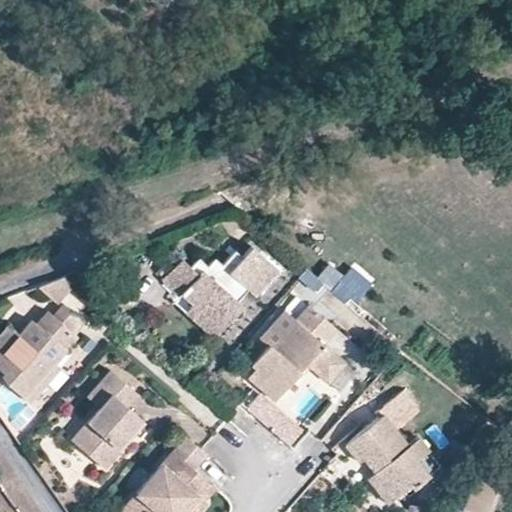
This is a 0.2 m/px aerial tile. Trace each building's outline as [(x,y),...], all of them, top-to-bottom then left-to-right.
[(180,298),(182,296),(187,291),(198,301),(193,307),(206,315),(225,318),(234,319),(244,308),(239,303),(235,300),(238,296),(236,288),(241,283),(249,292),(256,298),(262,292),(260,283),(267,275),(268,261),(252,248),(243,258),(236,251),(223,266),(222,265),(209,265),(208,267),(198,259),(191,268),(183,260),(162,282),(180,298)] [(280,271),(268,261),(267,275),(260,283),(262,292),(280,271)] [(63,303),(71,283),(53,276),(45,296),(63,303)] [(235,300),(239,303),(249,292),(241,283),(236,288),(238,296),(235,300)] [(187,291),(182,296),(193,307),(198,301),(187,291)] [(319,339),(332,324),(303,300),(291,314),(281,306),(258,333),(264,339),(246,360),(253,366),(245,375),(273,399),(306,361),(325,378),(342,359),(319,339)] [(86,324),(65,305),(54,317),(75,336),(86,324)] [(206,315),(193,307),(185,315),(214,341),(234,319),(225,318),(206,315)] [(25,399),(56,364),(79,339),(75,336),(54,317),(51,314),(39,327),(34,323),(21,337),(0,360),(0,371),(5,376),(3,379),(25,399)] [(0,360),(21,337),(10,327),(0,338),(0,360)] [(62,370),(56,364),(25,399),(31,404),(62,370)] [(105,472),(121,454),(117,450),(129,437),(133,441),(146,426),(128,409),(139,397),(111,373),(100,386),(112,397),(87,424),(97,433),(82,451),(105,472)] [(373,472),(371,473),(392,499),(409,485),(412,489),(427,476),(414,460),(419,457),(408,444),(406,445),(394,430),(418,411),(402,391),(375,413),(378,417),(344,445),(358,462),(362,458),(373,472)] [(71,442),(82,451),(97,433),(87,424),(71,442)] [(117,450),(121,454),(133,441),(129,437),(117,450)] [(417,437),(408,444),(419,457),(414,460),(427,476),(440,466),(417,437)] [(182,471),(188,465),(171,451),(166,456),(182,471)] [(213,486),(188,465),(182,471),(166,456),(124,507),(130,511),(175,511),(180,507),(185,511),(198,511),(206,502),(202,500),(213,486)] [(480,511),(486,511),(499,474),(475,467),(462,507),(480,511)] [(392,499),(371,473),(365,478),(386,504),(392,499)]
